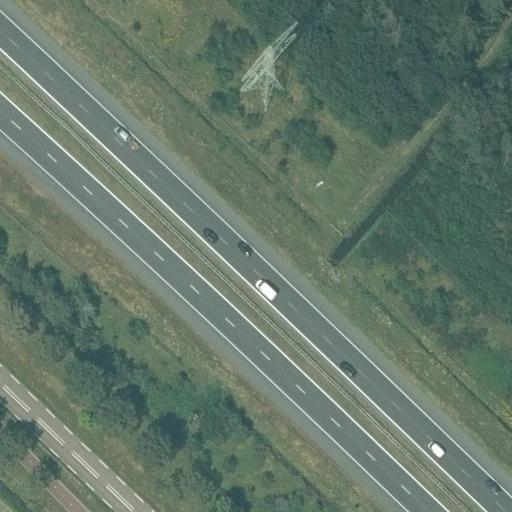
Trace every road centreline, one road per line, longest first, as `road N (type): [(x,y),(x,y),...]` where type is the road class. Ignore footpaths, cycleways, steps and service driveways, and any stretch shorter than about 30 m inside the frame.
road 1 (motorway): [(505,511),(0,31)]
road 2 (motorway): [(0,112),(427,511)]
road 3 (tertiary): [(134,511),(0,383)]
